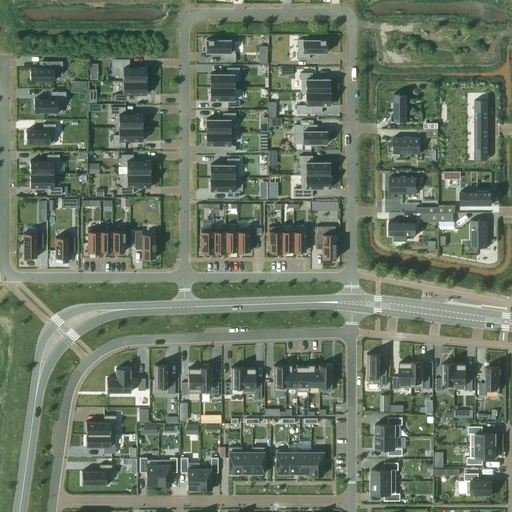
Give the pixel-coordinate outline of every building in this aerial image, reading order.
[(206,39),(206,53),(223,53),(223,61),(235,61),(235,52),(234,52),(234,39),(207,39),(206,39)] [(297,52),(297,59),(309,59),(309,53),(326,53),(326,39),(298,39),(298,52),(297,52)] [(112,59),(112,68),(117,68),(117,73),(123,73),(123,81),(146,81),(146,67),(129,67),(129,59),(112,59)] [(30,67),(30,81),(53,81),(53,73),(62,73),(62,60),(42,61),(42,67),(30,67)] [(210,73),(210,87),(236,87),(236,73),(239,73),(239,67),(227,67),(227,73),(210,73)] [(312,72),(300,72),(300,79),(301,79),(301,92),(306,92),(329,92),(329,78),(312,78),(312,72)] [(115,94),(115,100),(129,100),(129,94),(146,94),(146,81),(123,81),(123,94),(115,94)] [(210,87),(210,100),(227,100),(227,106),(239,106),(239,100),(236,100),(236,87),(210,87)] [(34,98),(34,112),(62,112),(62,99),(66,99),(66,98),(65,98),(65,92),(66,92),(66,91),(51,91),(51,98),(34,98)] [(312,105),(329,105),(329,92),(306,92),(306,105),(297,105),(297,113),(312,113),(312,105)] [(394,93),(394,121),(407,121),(407,93),(394,93)] [(475,159),(488,159),(488,99),(475,99),(475,159)] [(110,106),(111,114),(116,114),(116,127),(119,127),(142,127),(142,113),(125,113),(125,106),(110,106)] [(206,118),(206,132),(232,132),(232,119),(235,119),(235,112),(223,112),(223,118),(206,118)] [(26,130),(26,143),(54,143),(54,130),(55,130),(54,130),(54,124),(55,124),(43,124),(43,130),(26,130)] [(294,144),(326,144),(326,130),(314,130),(314,124),(313,124),(300,124),(294,124),(294,144)] [(113,134),(113,147),(125,147),(125,141),(142,141),(142,127),(119,127),(119,134),(113,134)] [(206,132),(206,146),(223,146),(223,152),(235,152),(235,145),(232,145),(232,132),(206,132)] [(394,136),(394,147),(400,147),(400,153),(420,153),(420,136),(394,136)] [(30,160),(30,174),(53,174),(56,174),(56,161),(59,161),(59,160),(58,160),(58,155),(59,155),(59,154),(47,154),(47,160),(30,160)] [(121,160),(121,166),(126,166),(126,174),(150,174),(150,160),(133,160),(133,154),(121,154),(121,155),(122,155),(122,160),(121,160)] [(301,162),(301,175),(329,175),(329,161),(312,161),(312,155),(299,155),(299,162),(301,162)] [(210,164),(210,177),(233,177),(238,177),(238,164),(239,164),(239,158),(227,158),(227,164),(210,164)] [(30,174),(30,187),(47,187),(47,194),(62,194),(61,194),(61,187),(62,187),(53,187),(53,174),(30,174)] [(119,193),(133,193),(133,187),(150,187),(150,174),(126,174),(122,174),(122,187),(119,187),(120,187),(120,193),(119,193)] [(329,188),(329,175),(301,175),(301,188),(294,188),(294,197),(312,197),(312,188),(329,188)] [(390,176),(390,193),(416,193),(416,176),(390,176)] [(210,177),(210,191),(227,191),(227,197),(239,197),(239,191),(233,191),(233,177),(210,177)] [(460,204),(492,204),(492,191),(460,191),(460,204)] [(61,199),(61,207),(77,207),(77,199),(61,199)] [(178,209),(166,209),(167,243),(180,242),(178,209)] [(438,212),(438,221),(448,221),(448,212),(438,212)] [(488,247),(488,219),(470,219),(470,241),(477,241),(477,247),(488,247)] [(416,221),(389,221),(389,235),(416,235),(416,221)] [(87,228),(87,252),(95,252),(95,253),(100,253),(100,252),(100,226),(99,226),(99,228),(87,228)] [(100,226),(100,252),(105,252),(105,251),(112,251),(112,226),(100,226)] [(112,251),(112,252),(117,252),(117,251),(125,251),(125,226),(112,226),(112,251)] [(268,226),(268,252),(276,252),(276,253),(281,253),(281,252),(281,226),(268,226)] [(281,226),(281,252),(282,252),(286,252),(286,251),(293,251),(293,231),(282,231),(282,226),(281,226)] [(315,245),(322,245),(322,258),(331,258),(331,259),(335,259),(335,234),(324,234),(324,226),(315,226),(315,245)] [(200,228),(200,252),(208,252),(208,253),(213,253),(213,252),(213,228),(200,228)] [(213,228),(213,252),(220,252),(220,253),(225,253),(225,252),(225,228),(213,228)] [(225,228),(225,252),(230,252),(230,251),(237,251),(237,228),(236,228),(236,231),(226,231),(226,228),(225,228)] [(237,251),(237,252),(242,252),(242,251),(250,251),(250,228),(237,228),(237,251)] [(135,245),(142,245),(142,257),(142,259),(146,259),(146,258),(155,258),(155,234),(142,234),(142,230),(135,230),(135,245)] [(293,251),(293,252),(298,252),(298,251),(306,251),(306,231),(293,231),(293,251)] [(36,257),(36,244),(43,244),(43,233),(23,233),(23,258),(28,258),(28,257),(36,257)] [(68,261),(68,248),(75,248),(75,237),(55,237),(55,258),(55,261),(64,261),(68,261)] [(366,353),(366,381),(379,381),(379,384),(387,384),(387,370),(381,370),(380,369),(380,353),(366,353)] [(393,376),(393,388),(400,388),(400,387),(412,387),(412,382),(412,361),(411,361),(411,362),(399,362),(399,376),(393,376)] [(412,382),(412,387),(423,387),(423,388),(430,388),(430,376),(424,376),(424,361),(412,361),(412,382)] [(435,378),(435,390),(443,390),(443,386),(453,386),(453,389),(454,389),(454,384),(454,363),(442,363),(442,378),(435,378)] [(454,384),(454,389),(465,389),(465,390),(473,390),(473,378),(466,378),(466,364),(455,364),(455,363),(454,363),(454,384)] [(273,365),(273,391),(285,391),(285,364),(285,365),(273,365)] [(285,364),(285,391),(286,391),(286,389),(296,389),(296,391),(297,391),(297,386),(297,364),(285,364)] [(297,386),(297,391),(308,391),(308,364),(307,364),(307,366),(297,366),(297,364),(297,386)] [(308,364),(308,391),(309,391),(309,386),(319,386),(319,391),(319,386),(319,364),(308,364)] [(319,386),(319,391),(331,391),(331,365),(320,365),(320,364),(319,364),(319,386)] [(154,365),(154,387),(168,387),(168,393),(175,393),(175,381),(168,381),(168,365),(154,365)] [(479,383),(479,395),(486,395),(486,391),(499,391),(500,366),(485,366),(485,383),(479,383)] [(181,382),(181,394),(188,394),(188,393),(200,393),(200,367),(199,367),(199,368),(188,368),(188,382),(181,382)] [(200,367),(200,393),(211,393),(211,396),(218,396),(218,382),(212,382),(212,367),(200,367)] [(224,382),(224,394),(232,394),(232,388),(243,388),(243,367),(231,367),(231,382),(224,382)] [(243,367),(243,393),(254,393),(254,398),(261,398),(261,382),(255,382),(255,368),(244,368),(244,367),(243,367)] [(107,378),(107,392),(131,392),(131,368),(116,368),(116,378),(107,378)] [(86,421),(86,434),(115,434),(115,422),(116,422),(116,415),(103,415),(104,421),(86,421)] [(375,424),(375,436),(400,436),(400,425),(403,425),(403,417),(388,417),(388,424),(375,424)] [(186,425),(186,433),(198,433),(198,425),(186,425)] [(468,426),(468,434),(470,433),(470,445),(496,445),(496,433),(483,433),(483,426),(468,426)] [(86,434),(86,446),(104,446),(103,453),(116,453),(116,446),(115,446),(115,434),(86,434)] [(375,436),(375,449),(388,449),(388,455),(403,455),(403,448),(406,448),(406,437),(400,437),(400,436),(375,436)] [(467,457),(467,464),(483,464),(483,458),(487,458),(496,457),(496,445),(470,445),(470,457),(467,457)] [(237,473),(241,473),(241,451),(241,447),(228,447),(228,473),(231,473),(231,475),(237,475),(237,473)] [(252,451),(252,473),(264,473),(264,448),(264,447),(252,447),(252,451)] [(289,473),(289,451),(289,449),(276,449),(276,467),(276,473),(289,473)] [(305,475),(310,475),(310,449),(298,449),(298,451),(298,473),(305,473),(305,475)] [(310,449),(310,475),(323,475),(323,449),(310,449)] [(241,473),(252,473),(252,451),(241,451),(241,473)] [(298,451),(289,451),(289,473),(298,473),(298,451)] [(158,459),(147,459),(147,457),(140,457),(140,472),(146,472),(146,485),(158,485),(158,459)] [(158,459),(158,485),(171,485),(170,472),(177,472),(177,457),(170,457),(170,459),(158,459)] [(187,489),(199,489),(199,468),(187,468),(187,457),(180,457),(180,472),(187,472),(187,489)] [(211,468),(199,468),(199,489),(211,489),(211,472),(218,472),(218,457),(211,457),(211,468)] [(371,469),(371,481),(396,481),(396,470),(399,470),(399,462),(384,462),(384,469),(371,469)] [(82,470),(82,485),(105,485),(105,471),(112,471),(112,464),(99,464),(99,470),(82,470)] [(459,480),(459,492),(467,492),(467,494),(492,494),(492,480),(479,480),(479,473),(465,473),(465,480),(459,480)] [(371,481),(371,494),(384,494),(384,500),(400,500),(400,493),(396,493),(396,481),(371,481)]
